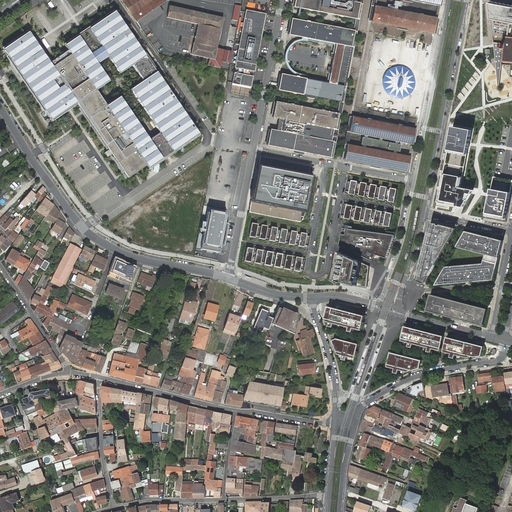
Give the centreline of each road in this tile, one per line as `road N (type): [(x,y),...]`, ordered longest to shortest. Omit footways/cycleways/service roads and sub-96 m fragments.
road 1 (residential): [(227,278),(141,259),(89,234),(0,108)]
road 2 (residential): [(422,212),(466,0)]
road 3 (residential): [(355,423),(364,404),(399,383),(498,359),(505,340)]
road 4 (residential): [(448,0),(414,180)]
road 5 (residential): [(414,180),(253,149)]
road 6 (residential): [(281,0),(253,149)]
road 7 (residential): [(235,410),(101,377)]
road 8 (residential): [(101,377),(101,451),(114,508)]
road 9 (residential): [(253,149),(227,278)]
road 10 (residential): [(313,297),(335,387),(334,423)]
road 11 (residential): [(414,180),(403,240),(377,302)]
road 12 (residential): [(67,372),(0,266)]
